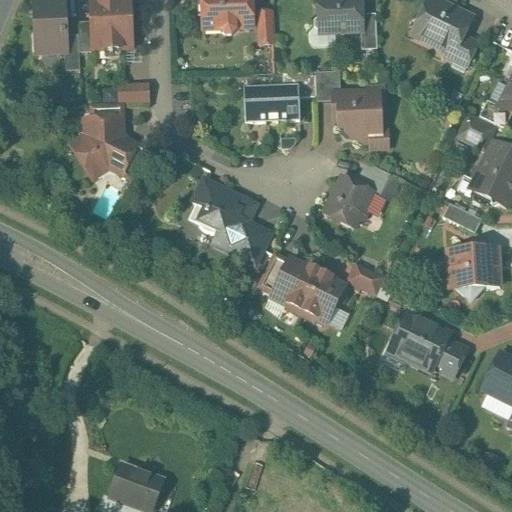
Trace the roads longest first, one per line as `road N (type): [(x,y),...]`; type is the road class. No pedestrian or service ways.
road 1 (secondary): [(451,511),(0,245)]
road 2 (residential): [(154,0),(160,114),(177,143),(291,184)]
